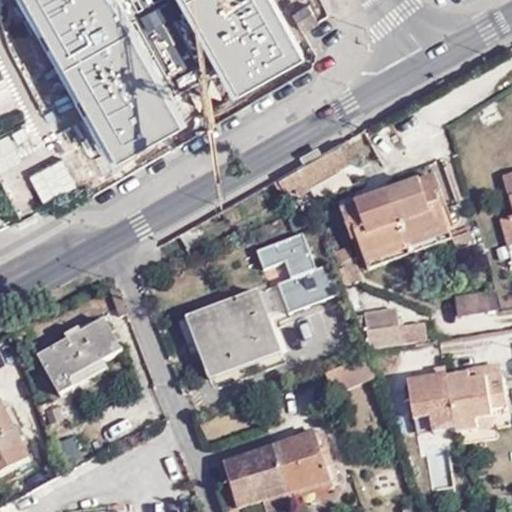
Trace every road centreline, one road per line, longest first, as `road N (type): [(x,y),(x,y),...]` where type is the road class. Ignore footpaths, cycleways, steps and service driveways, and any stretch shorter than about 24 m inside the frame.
road 1 (secondary): [(428,63),(109,240)]
road 2 (residential): [(216,511),(195,440),(109,240)]
road 3 (unknown): [(195,440),(41,505)]
road 4 (secondary): [(109,240),(0,303)]
